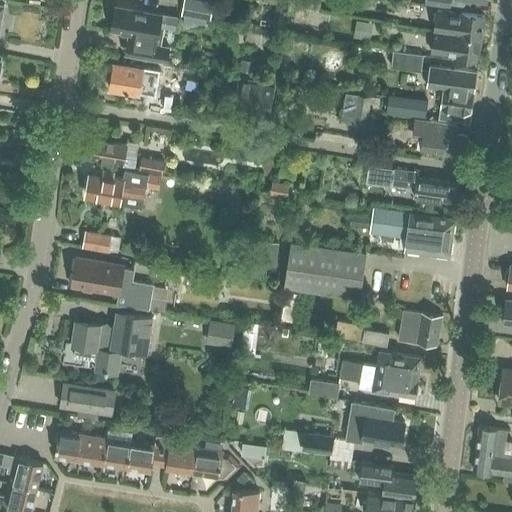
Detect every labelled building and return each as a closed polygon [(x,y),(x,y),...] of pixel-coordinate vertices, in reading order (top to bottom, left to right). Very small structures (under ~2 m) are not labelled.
[(209,20),(212,1),(206,0),(184,0),(181,14),(209,20)] [(319,10),(319,7),(320,0),(292,0),(292,6),(319,10)] [(115,6),(111,29),(140,35),(136,55),(150,57),(163,59),(167,60),(169,46),(162,45),(165,26),(176,28),(178,17),(115,6)] [(482,38),(485,16),(462,13),(437,10),(434,31),(482,38)] [(369,41),(373,23),(356,21),(353,38),(354,38),(353,44),(359,45),(360,39),(369,41)] [(479,60),(482,38),(434,31),(431,52),(454,55),(454,57),(479,60)] [(421,70),(421,69),(424,54),(394,50),(392,66),(421,70)] [(241,61),(240,69),(253,71),(254,64),(241,61)] [(162,70),(149,67),(114,62),(109,88),(140,93),(142,79),(160,82),(162,70)] [(470,121),(477,72),(430,65),(427,86),(444,88),(440,116),(470,121)] [(270,105),(274,81),(229,74),(230,70),(216,67),(212,88),(236,92),(234,105),(258,109),(259,103),(270,105)] [(339,90),(318,98),(322,109),(343,101),(339,90)] [(342,114),(354,116),(353,123),(367,125),(371,96),(345,92),(342,114)] [(389,95),(387,110),(425,116),(428,101),(389,95)] [(465,156),(468,136),(456,134),(457,124),(415,118),(413,136),(423,137),(421,149),(465,156)] [(127,144),(94,138),(91,157),(123,163),(123,165),(134,167),(136,156),(137,156),(140,142),(128,140),(127,144)] [(141,156),(139,168),(162,172),(164,160),(141,156)] [(90,174),(86,195),(103,198),(103,201),(120,204),(122,194),(143,198),(146,185),(159,188),(161,176),(125,169),(123,177),(114,175),(114,173),(108,172),(107,178),(90,174)] [(458,203),(461,183),(418,177),(419,172),(395,169),(393,185),(416,188),(414,197),(458,203)] [(275,180),(273,192),(287,195),(289,183),(275,180)] [(450,257),(455,218),(412,212),(374,205),(370,232),(406,237),(404,249),(404,251),(428,255),(428,254),(450,257)] [(294,224),(291,238),(302,239),(305,226),(294,224)] [(83,246),(108,251),(112,236),(86,231),(83,246)] [(262,240),(261,250),(277,253),(279,243),(262,240)] [(367,251),(302,242),(291,241),(285,284),(360,294),(367,251)] [(150,310),(154,284),(133,281),(135,270),(98,262),(69,257),(64,286),(93,292),(118,296),(117,304),(150,310)] [(286,292),(281,319),(295,322),(300,294),(286,292)] [(511,300),(506,300),(503,321),(511,321),(511,300)] [(438,346),(438,342),(443,315),(411,310),(411,309),(403,308),(398,339),(417,342),(438,346)] [(76,320),(72,346),(75,346),(74,356),(96,360),(95,370),(119,373),(123,348),(147,351),(153,315),(116,309),(113,326),(111,326),(107,321),(102,324),(76,320)] [(387,346),(390,332),(365,327),(365,324),(338,319),(334,336),(387,346)] [(210,321),(207,341),(231,345),(234,325),(210,321)] [(243,331),(241,346),(254,348),(256,332),(243,331)] [(418,382),(422,356),(379,350),(377,365),(364,363),(364,361),(342,358),(339,377),(361,381),(360,387),(416,396),(420,392),(421,387),(418,382)] [(511,368),(504,368),(499,402),(511,403),(511,368)] [(338,396),(340,382),(311,377),(309,391),(338,396)] [(98,419),(99,411),(112,413),(116,389),(64,381),(61,405),(79,408),(77,416),(98,419)] [(352,400),(346,438),(362,441),(362,438),(401,445),(405,421),(393,419),(395,408),(352,400)] [(479,425),(476,448),(474,471),(505,474),(504,480),(511,481),(511,452),(504,452),(507,429),(479,425)] [(285,428),(282,447),(303,450),(303,447),(306,432),(285,428)] [(79,458),(83,433),(59,429),(55,454),(79,458)] [(331,452),(333,436),(306,432),(303,447),(331,452)] [(105,462),(109,437),(83,433),(79,458),(105,462)] [(159,465),(164,436),(156,435),(155,444),(130,440),(126,465),(152,469),(152,464),(159,465)] [(195,471),(198,447),(170,442),(171,437),(164,436),(159,465),(165,466),(195,471)] [(126,465),(130,440),(109,437),(105,462),(126,465)] [(198,447),(195,471),(219,476),(223,451),(198,447)] [(10,484),(36,490),(43,463),(17,456),(10,484)] [(331,456),(329,464),(353,468),(352,476),(360,477),(363,460),(331,456)] [(363,460),(360,477),(384,480),(382,493),(414,497),(417,475),(393,472),(393,464),(363,460)] [(242,473),(234,479),(240,485),(247,478),(242,473)] [(42,480),(39,489),(49,491),(51,483),(42,480)] [(21,511),(30,511),(36,490),(10,484),(4,508),(21,511)] [(231,511),(257,511),(260,491),(234,489),(231,511)] [(412,511),(414,497),(382,493),(369,492),(366,511),(412,511)]
